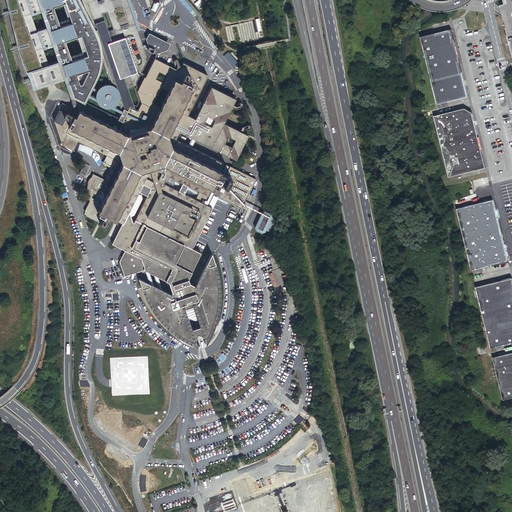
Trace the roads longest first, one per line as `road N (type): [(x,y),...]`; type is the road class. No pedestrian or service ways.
road 1 (trunk): [(117,511),(70,409),(64,281),(24,137)]
road 2 (trunk): [(400,372),(343,94)]
road 3 (trunk): [(0,402),(25,378),(40,332),(40,244),(24,137)]
road 4 (trunk): [(349,198),(401,448)]
road 5 (trunk): [(295,0),(349,198)]
road 6 (trunk): [(309,0),(349,198)]
road 7 (trunk): [(107,511),(67,457),(0,397)]
road 8 (trunk): [(433,511),(400,372)]
road 9 (trunk): [(423,511),(400,372)]
road 10 (trunk): [(0,412),(61,467),(94,511)]
